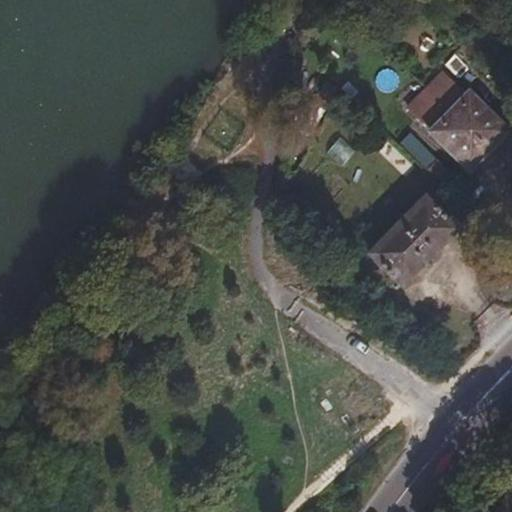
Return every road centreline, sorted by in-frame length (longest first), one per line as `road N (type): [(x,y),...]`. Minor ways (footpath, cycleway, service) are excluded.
road 1 (track): [(266,161),(191,175),(146,202),(0,441)]
road 2 (primary): [(511,370),(393,511)]
